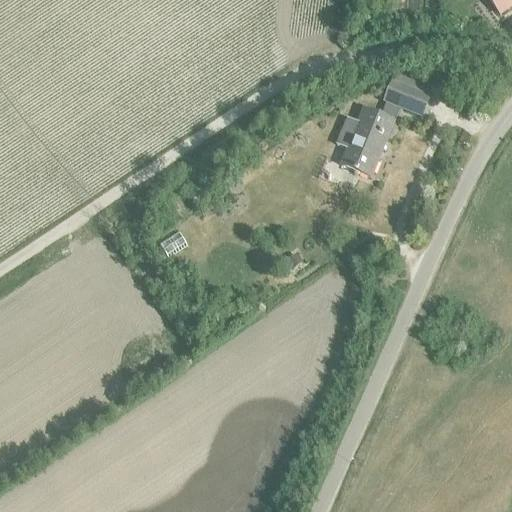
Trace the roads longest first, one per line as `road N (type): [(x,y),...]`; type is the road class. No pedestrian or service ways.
road 1 (track): [(0,274),(316,65),(426,50),(511,59)]
road 2 (unclassified): [(315,511),(481,147),(511,111)]
